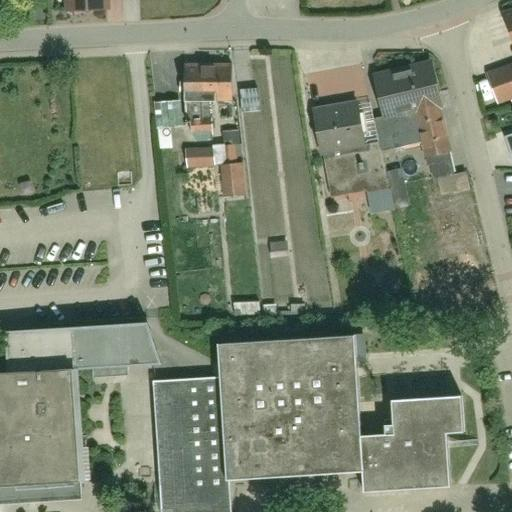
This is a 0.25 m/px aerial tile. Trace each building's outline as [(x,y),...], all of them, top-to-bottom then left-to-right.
[(64,0),(65,17),(107,15),(106,0),(64,0)] [(134,0),(135,10),(168,9),(167,0),(134,0)] [(432,65),(375,82),(388,125),(414,117),(426,157),(449,151),(436,109),(444,107),(432,65)] [(187,101),(233,100),(232,66),(185,66),(187,101)] [(498,109),(511,104),(511,70),(489,79),(498,109)] [(312,116),(322,160),(369,149),(358,106),(312,116)] [(242,168),(223,170),(226,199),(244,198),(242,168)] [(8,361),(9,380),(0,380),(0,492),(83,487),(76,376),(156,371),(157,388),(165,511),(224,511),(222,485),(361,477),(362,495),(448,490),(445,441),(463,440),(461,399),(386,404),(389,439),(359,441),(353,343),(214,352),(215,365),(185,367),(184,350),(8,361)]
